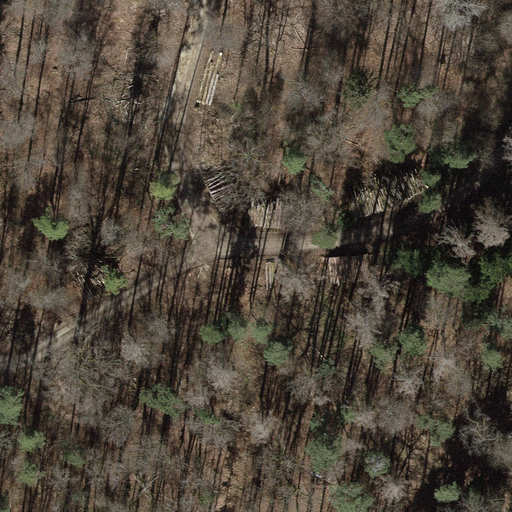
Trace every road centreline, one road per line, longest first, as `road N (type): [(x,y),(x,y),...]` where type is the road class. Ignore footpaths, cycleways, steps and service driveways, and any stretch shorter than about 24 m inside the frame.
road 1 (track): [(0,374),(211,249),(181,171),(175,109),(202,0)]
road 2 (track): [(344,511),(187,423),(127,400),(0,374)]
road 3 (track): [(211,249),(381,229),(460,193),(511,145)]
road 4 (track): [(511,429),(405,504),(367,511)]
